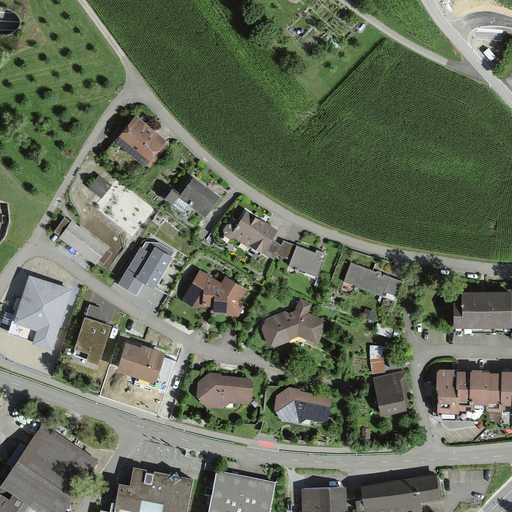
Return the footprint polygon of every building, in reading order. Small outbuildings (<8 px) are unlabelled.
[(136,116),(115,142),(145,166),(147,166),(150,168),(170,145),(166,142),(167,141),(136,116)] [(220,196),(192,175),(180,191),(170,184),(162,194),(183,210),(189,203),(205,216),(220,196)] [(101,176),(90,189),(101,199),(112,185),(101,176)] [(278,231),(246,211),(237,226),(233,224),(227,225),(223,230),(225,236),(231,240),(235,238),(261,253),(262,252),(275,260),(278,255),(282,245),(272,240),(278,231)] [(71,222),(65,218),(54,232),(60,237),(59,238),(95,265),(108,247),(72,220),(71,222)] [(316,253),(283,241),(282,245),(278,255),(291,260),(289,265),(318,277),(323,262),(320,261),(321,259),(322,259),(323,259),(324,259),(325,258),(326,256),(325,255),(325,254),(324,253),(317,250),(316,253)] [(143,247),(141,247),(119,284),(136,295),(143,283),(149,286),(154,289),(173,258),(171,256),(174,252),(160,243),(146,242),(143,247)] [(376,272),(352,263),(345,282),(382,296),(384,292),(397,296),(403,281),(384,275),(383,277),(382,276),(382,275),(382,274),(380,272),(379,272),(377,272),(376,272)] [(184,297),(183,302),(195,309),(199,307),(212,309),(211,312),(227,314),(227,316),(239,317),(245,307),(240,304),(248,290),(235,282),(225,276),(221,282),(210,275),(201,269),(184,297)] [(72,290),(30,276),(22,300),(18,298),(15,309),(17,310),(9,334),(34,342),(33,343),(53,350),(72,290)] [(511,325),(511,284),(462,285),(462,294),(454,294),(455,331),(511,329),(511,325)] [(309,313),(313,305),(300,299),(294,312),(289,314),(288,310),(266,319),(262,330),(268,346),(277,348),(290,342),(291,340),(299,337),(317,344),(327,321),(309,313)] [(102,307),(89,303),(73,352),(98,360),(111,321),(106,319),(108,314),(100,311),(102,307)] [(363,319),(374,322),(376,312),(366,309),(363,319)] [(377,333),(393,335),(394,328),(378,326),(377,333)] [(140,347),(126,343),(117,370),(156,383),(165,353),(141,346),(140,347)] [(370,359),(372,374),(386,372),(384,358),(385,347),(370,345),(370,359)] [(391,369),(406,367),(404,354),(389,357),(391,369)] [(440,370),(437,372),(437,392),(438,392),(438,395),(438,413),(438,414),(443,420),(476,420),(485,428),(511,429),(511,372),(495,372),(457,371),(440,370)] [(221,373),(210,372),(197,384),(196,395),(206,407),(224,409),(231,403),(248,405),(251,402),(253,382),(250,378),(223,376),(221,373)] [(405,372),(374,378),(381,416),(406,410),(406,408),(409,407),(407,391),(409,391),(405,372)] [(163,398),(167,381),(158,379),(154,396),(163,398)] [(299,389),(288,387),(276,396),(273,409),(281,420),(298,424),(307,419),(322,421),(327,418),(331,400),(327,396),(300,391),(299,389)] [(65,511),(98,463),(40,425),(0,486),(14,494),(29,505),(40,511),(65,511)] [(100,511),(186,511),(193,479),(182,477),(182,479),(177,472),(170,477),(170,475),(133,468),(130,485),(119,483),(115,504),(111,503),(109,511),(108,511),(101,511),(100,511)] [(233,472),(219,469),(209,511),(268,511),(275,480),(233,472)] [(361,486),(365,511),(422,511),(421,503),(443,500),(441,485),(439,474),(361,486)] [(345,511),(345,510),(348,510),(347,486),(300,488),(301,511),(345,511)] [(0,494),(0,511),(24,511),(29,505),(14,494),(9,501),(0,494)]
